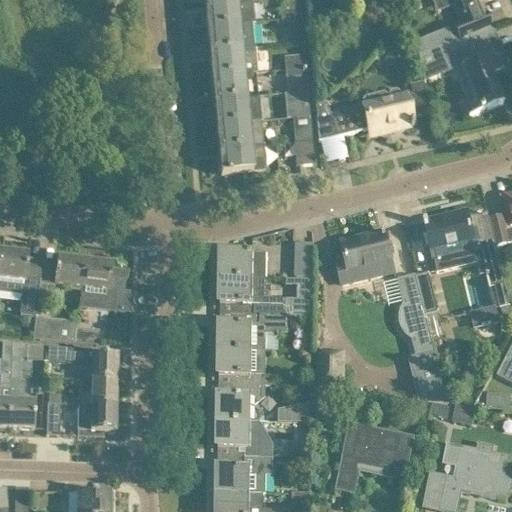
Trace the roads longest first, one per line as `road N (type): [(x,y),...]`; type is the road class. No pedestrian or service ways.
road 1 (residential): [(171,221),(216,228),(511,152)]
road 2 (residential): [(141,470),(149,354),(171,305),(171,221)]
road 3 (residential): [(171,221),(162,0)]
road 4 (residential): [(171,221),(0,205)]
road 5 (residential): [(0,468),(141,470)]
